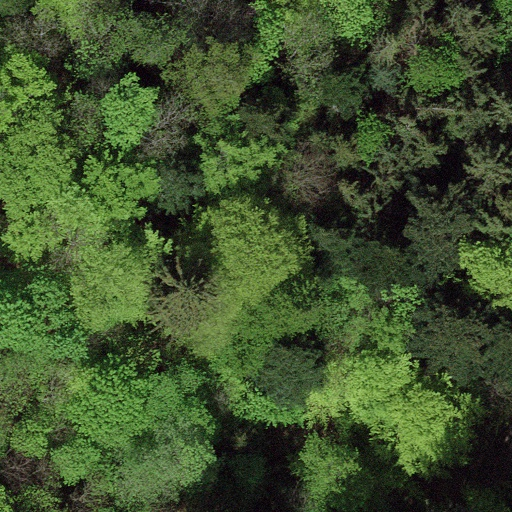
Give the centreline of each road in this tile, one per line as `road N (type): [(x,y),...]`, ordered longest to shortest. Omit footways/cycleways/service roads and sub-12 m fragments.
road 1 (track): [(477,511),(511,467),(511,61),(498,0)]
road 2 (track): [(0,55),(230,511)]
